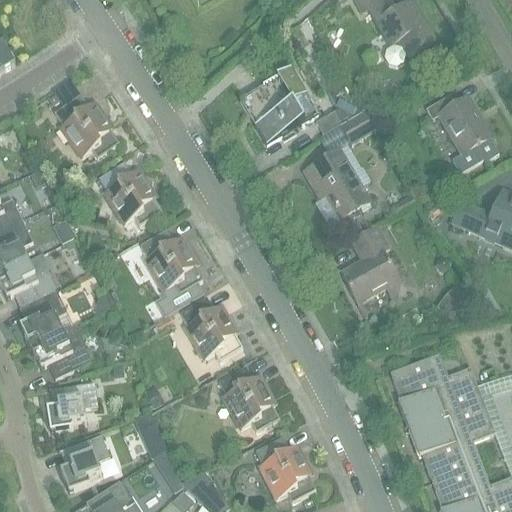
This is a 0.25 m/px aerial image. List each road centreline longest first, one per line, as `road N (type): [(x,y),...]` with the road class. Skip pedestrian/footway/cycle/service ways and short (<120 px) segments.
road 1 (residential): [(381,511),(317,381),(104,29)]
road 2 (residential): [(0,96),(104,29)]
